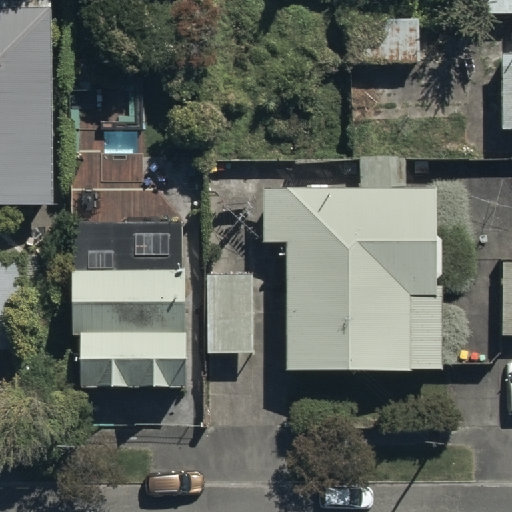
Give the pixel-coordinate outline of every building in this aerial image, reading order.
[(0,0),(0,204),(53,204),(50,0),(0,0)] [(418,14),(346,13),(347,57),(417,57),(418,14)] [(511,47),(500,47),(500,122),(511,122),(511,47)] [(434,280),(433,181),(404,182),(404,154),(358,154),(358,180),(262,181),(262,235),(285,235),(285,362),(440,361),(439,280),(434,280)] [(511,330),(511,254),(500,255),(500,330),(511,330)] [(26,256),(0,256),(0,350),(27,350),(26,256)] [(183,383),(182,264),(50,265),(51,384),(183,383)] [(248,348),(247,269),(206,270),(207,349),(248,348)]
